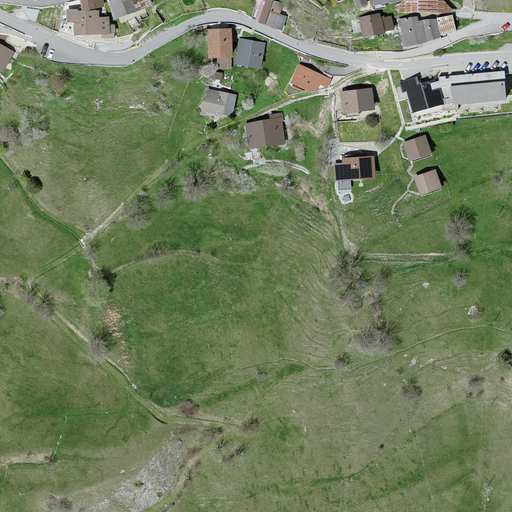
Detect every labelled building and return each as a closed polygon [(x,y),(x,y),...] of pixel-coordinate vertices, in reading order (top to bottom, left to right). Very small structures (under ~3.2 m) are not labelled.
[(102,0),(81,0),(78,1),(77,11),(64,10),(65,25),(72,24),(74,38),(109,35),(108,21),(102,0)] [(139,13),(135,0),(107,0),(114,21),(139,13)] [(278,5),(264,0),(263,0),(255,23),(269,28),(278,5)] [(363,0),(352,0),(356,11),(366,8),(363,0)] [(439,0),(400,0),(401,4),(392,4),(392,17),(450,17),(450,9),(439,0)] [(379,15),(357,20),(362,41),(384,37),(379,15)] [(450,17),(435,22),(440,37),(455,33),(450,17)] [(422,19),(398,24),(402,50),(427,45),(427,41),(422,22),(422,19)] [(435,19),(422,22),(427,41),(440,37),(435,22),(435,19)] [(229,30),(205,30),(205,61),(229,61),(229,30)] [(263,42),(244,40),(242,54),(234,53),(232,67),(260,70),(263,42)] [(13,54),(0,47),(0,75),(1,76),(13,54)] [(330,80),(298,65),(289,83),(308,92),(309,90),(315,92),(318,86),(326,90),(330,80)] [(460,77),(451,78),(454,108),(505,103),(502,73),(460,77)] [(426,74),(394,82),(397,94),(406,92),(412,114),(435,108),(426,74)] [(371,88),(341,91),(343,114),(373,111),(371,88)] [(236,96),(206,89),(199,113),(230,121),(236,96)] [(278,119),(242,124),(246,151),(282,145),(278,119)] [(424,136),(400,144),(407,164),(431,156),(424,136)] [(371,157),(332,159),(333,183),(373,180),(371,157)] [(434,170),(412,178),(419,199),(442,191),(434,170)]
